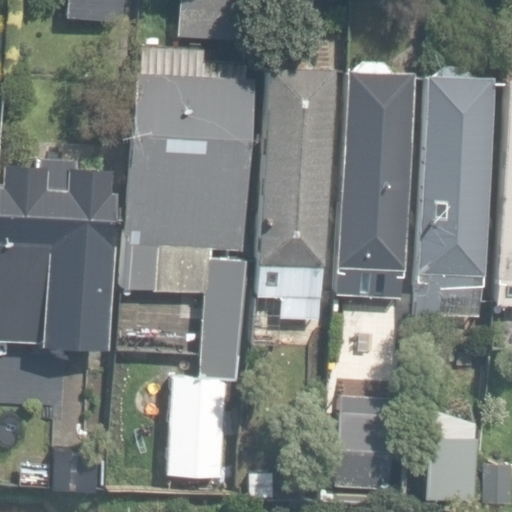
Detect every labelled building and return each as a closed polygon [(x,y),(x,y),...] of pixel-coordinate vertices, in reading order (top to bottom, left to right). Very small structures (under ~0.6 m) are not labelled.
[(65,0),(64,15),(120,18),(121,0),(65,0)] [(179,0),(177,33),(261,38),(263,0),(179,0)] [(240,73),(241,61),(197,58),(198,44),(137,40),(135,67),(131,66),(116,286),(199,291),(194,368),(237,371),(245,261),(209,258),(210,246),(244,249),(255,74),(240,73)] [(279,317),(313,320),(333,60),(275,55),(275,62),(267,61),(249,291),(281,294),(279,317)] [(331,291),(399,294),(410,69),(389,68),(379,57),(359,56),(350,66),(343,65),(331,291)] [(409,322),(434,323),(434,314),(478,317),(492,70),(423,66),(409,322)] [(494,301),(511,301),(511,73),(510,76),(503,75),(494,301)] [(0,338),(67,342),(70,285),(108,287),(113,188),(108,187),(110,165),(74,163),(74,155),(36,153),(35,162),(0,159),(0,338)] [(220,474),(225,375),(169,372),(164,471),(220,474)] [(384,487),(392,396),(335,390),(327,482),(384,487)] [(47,485),(94,490),(98,450),(51,445),(47,485)] [(412,497),(452,498),(454,461),(414,459),(412,497)] [(271,492),(271,468),(246,468),(246,492),(271,492)] [(506,472),(484,471),(483,501),(504,503),(506,472)]
